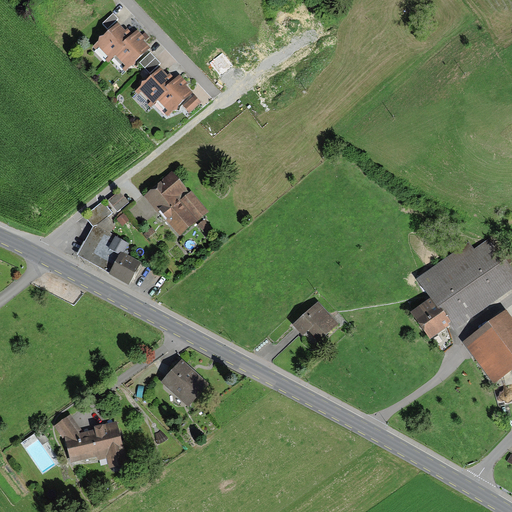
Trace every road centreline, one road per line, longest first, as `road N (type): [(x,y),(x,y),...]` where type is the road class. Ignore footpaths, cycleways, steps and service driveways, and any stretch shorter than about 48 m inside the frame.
road 1 (primary): [(40,255),(464,483)]
road 2 (residential): [(40,255),(217,97)]
road 3 (residential): [(125,0),(217,97)]
